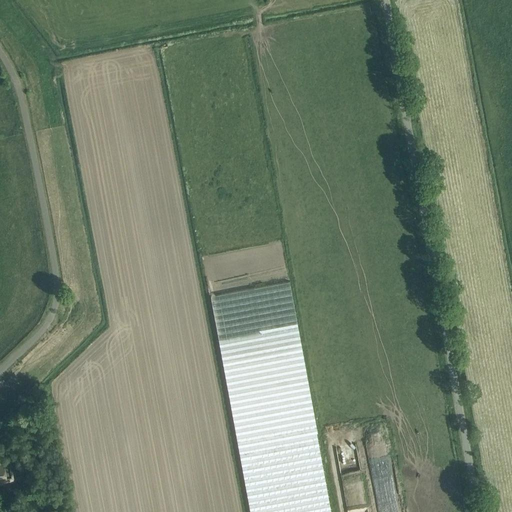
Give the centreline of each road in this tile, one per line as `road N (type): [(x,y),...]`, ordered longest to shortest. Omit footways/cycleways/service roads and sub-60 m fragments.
road 1 (unclassified): [(477,511),(384,0)]
road 2 (unclassified): [(0,371),(46,326),(56,300),(18,89),(0,52)]
